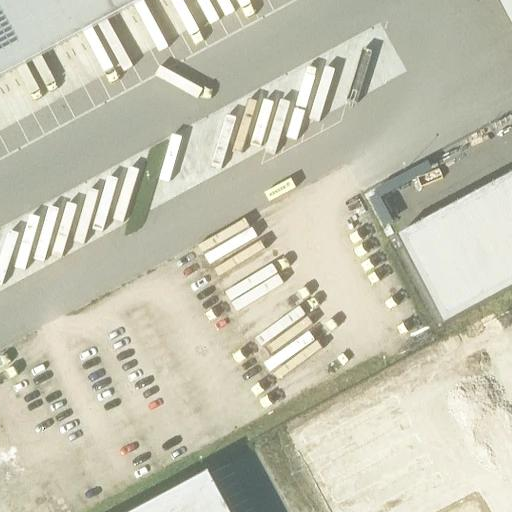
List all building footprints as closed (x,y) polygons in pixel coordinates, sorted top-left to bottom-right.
[(0,0),(0,77),(143,0),(0,0)] [(511,176),(396,239),(444,328),(511,291),(511,176)] [(511,511),(511,360),(492,323),(290,432),(333,511),(511,511)] [(0,511),(108,511),(33,373),(11,385),(0,365),(0,511)] [(229,511),(210,475),(140,511),(229,511)]
